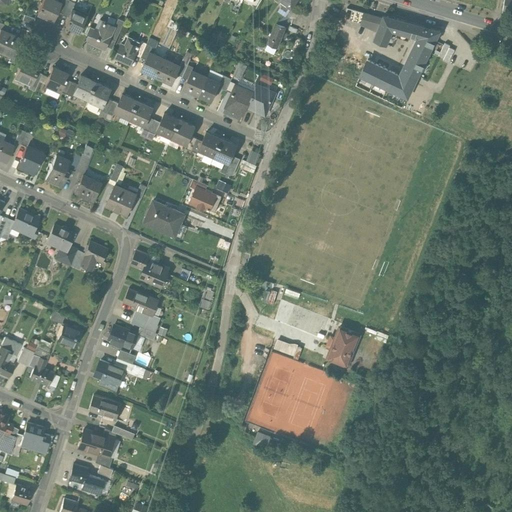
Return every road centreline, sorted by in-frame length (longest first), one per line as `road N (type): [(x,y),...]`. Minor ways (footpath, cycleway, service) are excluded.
road 1 (residential): [(273,144),(170,511)]
road 2 (residential): [(273,144),(47,43)]
road 3 (residential): [(123,236),(123,259),(63,421)]
road 4 (residential): [(322,0),(273,144)]
road 5 (residential): [(123,236),(0,178)]
